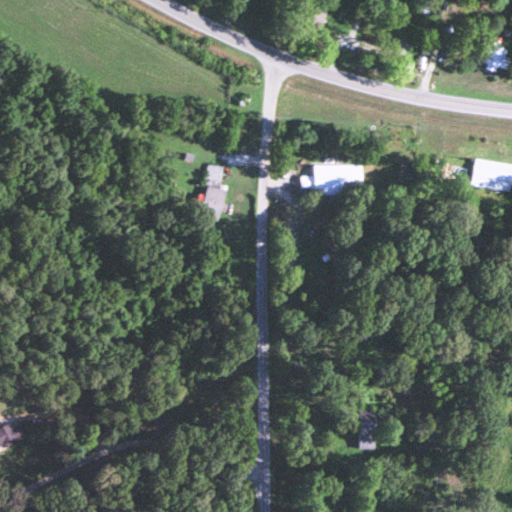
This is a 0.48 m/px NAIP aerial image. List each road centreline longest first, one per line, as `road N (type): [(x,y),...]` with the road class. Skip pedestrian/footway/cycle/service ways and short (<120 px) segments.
road 1 (residential): [(260,511),(258,263),(277,57)]
road 2 (secondary): [(511,110),(355,81),(277,57),(153,0)]
